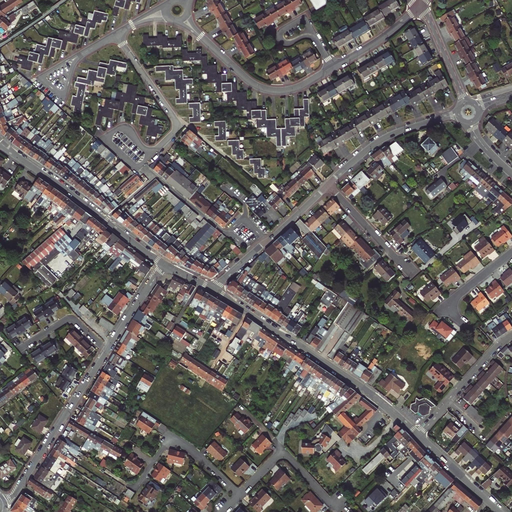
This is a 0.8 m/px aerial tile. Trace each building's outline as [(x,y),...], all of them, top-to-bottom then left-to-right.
[(20,0),(9,0),(0,6),(0,23),(4,19),(2,18),(5,15),(3,14),(22,2),(20,0)] [(116,0),(112,16),(117,17),(120,8),(129,10),(131,1),(141,4),(141,0),(116,0)] [(209,8),(219,2),(217,0),(206,0),(209,4),(207,5),(209,8)] [(299,0),(288,0),(286,1),(292,11),(296,9),(295,8),(302,3),(299,0)] [(312,0),(317,10),(329,4),(327,0),(312,0)] [(395,0),(389,0),(385,3),(391,12),(399,7),(395,0)] [(25,6),(29,11),(35,7),(32,1),(25,6)] [(289,13),(292,11),(286,1),(276,8),(281,16),(288,12),(289,13)] [(217,18),(225,13),(219,2),(209,8),(211,12),(213,11),(217,18)] [(379,9),(383,16),(391,12),(385,3),(378,7),(379,9)] [(265,14),(271,24),(274,22),(273,20),(281,16),(276,8),(265,14)] [(379,9),(371,14),(376,23),(384,19),(383,16),(379,9)] [(457,14),(454,9),(440,17),(443,22),(445,22),(448,29),(447,29),(449,33),(459,27),(453,17),(457,14)] [(56,48),(61,50),(65,51),(67,42),(77,44),(79,35),(88,37),(91,28),(95,30),(97,23),(101,25),(102,21),(107,22),(109,15),(94,11),(93,15),(92,20),(88,19),(83,17),(81,27),(71,24),(69,33),(57,30),(55,39),(48,38),(46,46),(37,44),(35,53),(30,52),(28,59),(19,56),(17,64),(22,65),(21,69),(31,71),(33,62),(42,64),(45,55),(54,57),(56,48)] [(16,18),(13,13),(7,17),(5,20),(4,19),(0,23),(0,26),(5,30),(16,18)] [(225,13),(217,18),(221,25),(220,26),(222,30),(232,24),(225,13)] [(267,26),(271,24),(265,14),(254,20),(259,28),(266,24),(267,26)] [(376,23),(371,14),(363,18),(365,21),(369,27),(376,23)] [(362,34),(370,30),(369,27),(365,21),(357,25),(362,34)] [(232,24),(222,30),(224,33),(225,32),(230,39),(234,37),(238,34),(232,24)] [(362,34),(357,25),(349,30),(355,39),(362,34)] [(405,33),(410,40),(418,35),(414,27),(405,33)] [(465,38),(459,27),(449,33),(451,36),(452,35),(457,43),(465,38)] [(346,44),(355,39),(349,30),(341,34),(346,44)] [(237,45),(239,48),(248,42),(242,32),(238,34),(234,37),(238,44),(237,45)] [(148,35),(143,35),(144,47),(163,46),(163,48),(182,47),(182,36),(176,36),(176,40),(168,40),(167,37),(163,37),(162,34),(157,34),(157,38),(149,39),(148,35)] [(346,44),(341,34),(333,39),(338,48),(346,44)] [(410,40),(414,49),(423,43),(418,35),(410,40)] [(467,37),(465,38),(457,43),(455,44),(459,52),(458,52),(459,56),(470,50),(468,47),(471,44),(467,37)] [(255,54),(248,42),(239,48),(241,52),(242,51),(246,58),(255,54)] [(428,51),(423,43),(414,49),(419,56),(428,51)] [(473,47),(470,50),(459,56),(461,59),(463,58),(467,66),(474,62),(476,61),(472,54),(476,52),(473,47)] [(196,53),(192,53),(188,53),(187,50),(182,50),(183,61),(202,60),(202,74),(207,74),(207,84),(217,83),(217,93),(227,92),(227,102),(237,101),(237,110),(247,110),(247,119),(257,119),(257,129),(267,128),(267,137),(276,137),(276,146),(287,146),(286,137),(296,136),(296,127),(305,127),(305,117),(309,117),(309,99),(304,99),(304,109),(294,109),(295,118),(285,119),(286,128),(276,128),(276,119),(267,119),(266,110),(257,110),(256,101),(247,102),(246,92),(237,93),(236,83),(227,84),(227,74),(217,75),(217,65),(207,66),(207,56),(202,56),(201,49),(196,49),(196,53)] [(428,51),(419,56),(424,65),(433,60),(428,51)] [(0,58),(6,65),(9,64),(0,52),(0,58)] [(312,52),(301,58),(307,68),(311,66),(310,64),(317,60),(312,52)] [(390,52),(381,57),(387,66),(395,61),(390,52)] [(373,62),(379,70),(387,66),(381,57),(373,62)] [(304,70),(307,68),(301,58),(291,64),(293,68),(296,73),(303,68),(304,70)] [(75,107),(74,111),(81,113),(87,85),(94,86),(95,82),(104,84),(106,74),(115,76),(117,67),(126,69),(127,64),(110,60),(109,65),(100,63),(98,72),(89,70),(87,79),(78,77),(77,82),(76,82),(75,87),(78,88),(76,97),(73,96),(71,106),(75,107)] [(278,66),(283,76),(287,74),(286,72),(293,68),(291,64),(288,60),(278,66)] [(373,62),(366,66),(371,75),(379,70),(373,62)] [(467,66),(465,67),(469,74),(468,75),(470,79),(480,73),(474,62),(467,66)] [(511,63),(501,70),(506,78),(511,75),(511,63)] [(175,81),(175,90),(179,90),(180,98),(176,99),(176,104),(187,103),(187,84),(193,84),(193,79),(183,79),(183,70),(174,70),(174,66),(155,67),(156,72),(165,72),(166,81),(175,81)] [(283,76),(278,66),(267,72),(272,81),(279,76),(280,78),(283,76)] [(363,79),(371,75),(366,66),(358,70),(363,79)] [(433,81),(439,90),(444,87),(445,87),(448,85),(440,71),(431,76),(433,80),(433,81)] [(484,79),(480,73),(470,79),(472,82),(473,81),(477,88),(481,86),(482,88),(486,86),(485,84),(488,82),(486,78),(484,79)] [(349,75),(341,80),(346,89),(354,84),(349,75)] [(346,89),(341,80),(333,85),(338,94),(346,89)] [(433,93),(439,90),(433,81),(430,83),(429,82),(424,85),(430,96),(434,94),(433,93)] [(0,89),(0,95),(4,94),(8,92),(9,91),(7,85),(1,89),(0,89)] [(114,110),(118,110),(123,111),(125,102),(134,104),(132,113),(141,115),(139,124),(148,126),(146,135),(156,138),(157,134),(162,135),(163,127),(154,125),(155,119),(151,118),(153,109),(143,107),(145,98),(136,96),(138,87),(128,85),(126,94),(117,92),(115,101),(106,99),(104,108),(99,108),(96,125),(101,126),(103,117),(112,119),(114,110)] [(331,98),(338,94),(333,85),(326,89),(331,98)] [(419,89),(416,91),(421,100),(427,97),(427,98),(430,96),(424,85),(419,88),(419,89)] [(323,103),(331,98),(326,89),(318,94),(323,103)] [(400,95),(396,97),(401,107),(406,104),(407,105),(411,102),(407,95),(404,91),(399,94),(400,95)] [(411,92),(407,95),(411,102),(413,106),(416,104),(416,103),(421,100),(416,91),(412,93),(411,92)] [(4,94),(0,95),(0,101),(3,100),(6,99),(10,96),(11,95),(8,92),(4,94)] [(5,105),(3,100),(0,101),(0,113),(11,109),(22,101),(23,100),(20,96),(8,104),(5,105)] [(392,99),(387,101),(393,113),(396,111),(396,110),(401,107),(396,97),(392,100),(392,99)] [(11,109),(0,113),(0,119),(9,116),(17,111),(18,111),(25,105),(22,101),(11,109)] [(389,114),(390,115),(393,113),(387,101),(382,104),(382,105),(378,108),(384,117),(389,114)] [(200,103),(189,103),(189,109),(193,108),(193,117),(189,118),(190,123),(201,122),(200,103)] [(384,117),(378,108),(375,110),(374,109),(369,112),(375,123),(379,121),(378,120),(384,117)] [(9,116),(0,119),(0,125),(16,119),(15,116),(19,114),(17,111),(9,116)] [(361,118),(366,127),(371,124),(372,125),(375,123),(369,112),(364,115),(364,116),(361,118)] [(16,119),(0,125),(0,131),(1,133),(4,137),(12,128),(17,126),(18,127),(25,119),(22,116),(16,119)] [(352,123),(358,133),(361,131),(361,130),(366,127),(361,118),(357,120),(356,119),(351,122),(352,123)] [(4,137),(8,140),(16,131),(16,132),(19,128),(20,129),(25,123),(27,121),(25,119),(18,127),(17,126),(12,128),(4,137)] [(492,119),(485,127),(488,130),(487,131),(493,136),(501,126),(492,119)] [(226,141),(226,131),(226,121),(215,122),(215,127),(218,127),(219,136),(215,136),(215,141),(226,141)] [(8,140),(13,144),(26,128),(28,126),(25,123),(20,129),(19,128),(16,132),(16,131),(8,140)] [(347,127),(344,129),(349,139),(355,135),(356,136),(358,134),(358,133),(352,123),(347,126),(347,127)] [(80,126),(76,131),(80,134),(84,129),(80,126)] [(501,126),(493,136),(498,140),(499,139),(502,142),(503,141),(509,134),(501,126)] [(18,148),(31,132),(26,128),(13,144),(18,148)] [(339,130),(335,133),(341,144),(344,142),(344,141),(349,139),(344,129),(340,131),(339,130)] [(198,146),(203,141),(190,130),(185,135),(198,146)] [(36,136),(31,132),(18,148),(23,151),(36,136)] [(337,145),(338,146),(341,144),(335,133),(329,136),(330,137),(327,139),(332,148),(337,145)] [(511,133),(509,134),(503,141),(506,143),(505,144),(511,149),(511,147),(511,133)] [(28,155),(41,139),(38,137),(39,136),(37,134),(36,136),(23,151),(28,155)] [(28,155),(33,158),(46,143),(44,141),(47,138),(45,135),(41,139),(28,155)] [(181,140),(195,152),(199,148),(199,147),(198,146),(185,135),(181,140)] [(324,154),(327,152),(327,151),(332,148),(327,139),(323,141),(323,140),(317,143),(324,154)] [(429,139),(422,146),(432,156),(439,149),(429,139)] [(46,143),(33,158),(36,161),(51,144),(52,143),(52,142),(49,140),(46,143)] [(97,140),(91,148),(95,152),(96,151),(102,144),(97,140)] [(243,149),(240,150),(239,140),(228,141),(228,146),(232,146),(232,155),(236,155),(236,160),(244,159),(243,149)] [(381,150),(389,160),(394,157),(396,155),(397,155),(403,150),(396,143),(387,148),(386,146),(381,150)] [(51,144),(36,161),(40,163),(55,146),(51,144)] [(102,144),(96,151),(100,154),(106,148),(102,144)] [(175,144),(172,148),(178,153),(181,150),(175,144)] [(56,145),(55,146),(40,163),(45,167),(58,152),(55,150),(58,147),(56,145)] [(45,167),(49,170),(59,159),(66,150),(62,146),(58,152),(45,167)] [(105,158),(111,152),(106,148),(100,154),(105,158)] [(448,164),(457,157),(450,148),(441,155),(448,164)] [(381,150),(371,156),(374,161),(377,163),(382,159),(386,165),(387,164),(389,166),(391,164),(389,160),(381,150)] [(116,157),(111,152),(105,158),(110,163),(116,157)] [(164,158),(154,170),(158,174),(168,161),(171,158),(166,154),(164,158)] [(397,157),(396,155),(394,157),(389,160),(391,164),(396,161),(394,159),(397,157)] [(49,170),(54,173),(66,158),(63,156),(60,160),(59,159),(49,170)] [(154,170),(164,158),(161,156),(150,168),(154,170)] [(307,165),(309,167),(315,173),(320,167),(321,168),(324,163),(316,156),(307,165)] [(0,166),(4,161),(0,157),(0,183),(4,186),(11,177),(0,169),(0,166)] [(66,158),(54,173),(58,176),(72,160),(70,158),(68,161),(66,158)] [(72,159),(72,160),(58,176),(62,179),(77,163),(72,159)] [(172,164),(162,177),(167,181),(176,170),(182,164),(176,159),(172,164)] [(254,164),(254,168),(254,174),(258,174),(258,178),(266,178),(265,168),(261,168),(261,159),(250,159),(250,165),(254,164)] [(463,168),(460,172),(463,174),(464,173),(467,176),(464,178),(466,180),(468,178),(470,175),(472,176),(477,169),(469,162),(468,163),(465,160),(460,165),(461,167),(463,168)] [(125,165),(121,161),(115,167),(119,171),(125,165)] [(158,174),(162,177),(172,164),(168,161),(158,174)] [(371,168),(367,172),(376,182),(383,175),(381,172),(384,170),(377,163),(374,161),(369,166),(371,168)] [(77,163),(62,179),(67,182),(81,167),(77,163)] [(125,165),(119,171),(124,176),(129,172),(131,170),(125,165)] [(71,185),(85,170),(81,167),(67,182),(71,185)] [(304,171),(301,173),(307,180),(315,173),(309,167),(304,171)] [(76,189),(90,173),(86,169),(85,170),(71,185),(76,189)] [(187,180),(176,170),(167,181),(189,200),(189,199),(190,198),(196,191),(207,178),(196,169),(187,180)] [(470,175),(468,178),(475,183),(472,186),(475,189),(485,177),(477,169),(472,176),(470,175)] [(297,172),(291,177),(293,180),(300,187),(307,180),(301,173),(299,175),(297,172)] [(351,181),(358,188),(359,190),(369,180),(362,172),(351,181)] [(91,173),(90,173),(76,189),(80,192),(95,177),(91,173)] [(122,192),(123,193),(140,178),(137,175),(135,174),(133,176),(119,188),(122,192)] [(95,177),(80,192),(85,196),(100,181),(96,177),(95,177)] [(485,177),(475,189),(474,189),(484,198),(495,185),(485,177)] [(30,202),(45,182),(39,178),(33,186),(25,198),(24,199),(26,201),(27,200),(30,202)] [(140,178),(123,193),(127,198),(143,184),(142,183),(144,181),(140,178)] [(156,179),(133,198),(137,203),(138,203),(142,199),(159,183),(156,179)] [(441,179),(426,192),(429,196),(431,194),(434,198),(447,187),(441,179)] [(15,190),(25,198),(33,186),(29,183),(28,184),(22,180),(15,190)] [(274,192),(283,201),(285,199),(284,198),(286,196),(287,197),(288,198),(300,187),(293,180),(284,188),(282,185),(274,192)] [(100,181),(85,196),(89,199),(104,185),(100,181)] [(342,190),(348,197),(358,188),(351,181),(342,190)] [(45,182),(30,202),(32,203),(36,199),(38,201),(50,185),(45,182)] [(104,185),(89,199),(94,203),(104,194),(101,191),(109,184),(107,182),(104,185)] [(41,204),(43,206),(55,189),(50,185),(38,201),(37,202),(40,205),(41,204)] [(485,201),(490,196),(492,194),(498,199),(503,192),(495,185),(484,198),(483,198),(485,201)] [(99,207),(113,194),(111,192),(114,189),(112,186),(104,194),(94,203),(99,207)] [(164,186),(158,192),(163,196),(168,191),(169,190),(164,186)] [(114,193),(117,196),(122,192),(119,188),(114,193)] [(351,200),(361,191),(359,190),(358,188),(348,197),(351,200)] [(48,210),(61,193),(55,189),(43,206),(45,207),(44,210),(46,211),(48,210)] [(168,191),(163,196),(167,199),(172,194),(168,191)] [(213,206),(196,191),(190,198),(197,204),(196,205),(206,214),(213,206)] [(272,207),(275,210),(284,202),(283,201),(274,192),(266,200),(267,201),(272,207)] [(511,204),(511,200),(503,192),(498,199),(502,202),(494,210),(499,215),(511,204)] [(66,197),(61,193),(48,210),(46,211),(43,214),(46,216),(51,212),(52,214),(56,210),(66,197)] [(99,207),(104,210),(114,201),(118,197),(117,196),(114,193),(113,194),(99,207)] [(172,194),(167,199),(171,203),(177,198),(172,194)] [(253,195),(245,203),(260,219),(272,207),(267,201),(266,200),(264,197),(259,202),(253,195)] [(63,210),(71,201),(66,197),(56,210),(52,214),(53,215),(50,217),(53,220),(56,217),(63,210)] [(177,198),(171,203),(175,207),(176,207),(181,201),(177,198)] [(117,220),(122,225),(138,210),(140,208),(141,208),(139,206),(144,202),(142,199),(138,203),(137,203),(133,206),(117,220)] [(210,217),(220,207),(218,205),(221,201),(218,199),(213,206),(206,214),(210,217)] [(333,199),(324,207),(331,216),(340,207),(333,199)] [(56,217),(58,218),(60,217),(62,218),(65,215),(68,212),(75,204),(71,201),(63,210),(56,217)] [(114,201),(104,210),(109,214),(118,206),(114,201)] [(181,201),(176,207),(180,211),(185,205),(181,201)] [(60,217),(58,218),(54,222),(56,224),(54,225),(56,227),(63,221),(66,223),(73,217),(80,208),(75,204),(68,212),(65,215),(62,218),(60,217)] [(112,217),(117,220),(133,206),(132,205),(131,204),(129,206),(127,204),(112,217)] [(185,205),(180,211),(184,215),(190,209),(185,205)] [(224,210),(220,207),(210,217),(214,221),(224,210)] [(224,210),(214,221),(219,224),(230,211),(226,207),(224,210)] [(382,207),(372,216),(376,219),(377,218),(384,225),(392,218),(382,207)] [(73,217),(66,223),(69,226),(72,223),(76,226),(79,222),(86,212),(80,208),(73,217)] [(223,228),(223,227),(232,217),(230,216),(235,210),(233,208),(230,211),(219,224),(223,228)] [(312,232),(330,217),(322,208),(305,224),(312,232)] [(190,209),(184,215),(188,219),(189,218),(194,212),(190,209)] [(122,225),(127,228),(142,215),(138,210),(122,225)] [(49,288),(81,256),(78,254),(75,250),(84,239),(98,222),(86,212),(79,222),(83,225),(82,229),(73,241),(61,228),(22,262),(49,288)] [(194,221),(198,216),(194,212),(189,218),(194,221)] [(127,228),(132,232),(147,218),(143,214),(142,215),(127,228)] [(472,222),(464,214),(461,217),(461,216),(452,225),(455,228),(453,230),(457,235),(463,230),(472,222)] [(472,216),(470,218),(476,225),(478,223),(472,216)] [(132,232),(137,236),(152,222),(148,218),(147,218),(132,232)] [(199,225),(202,228),(208,222),(204,219),(199,225)] [(305,224),(301,219),(296,224),(307,236),(302,240),(320,259),(327,248),(312,232),(305,224)] [(400,235),(406,229),(410,226),(405,220),(389,235),(396,242),(397,241),(402,237),(400,235)] [(194,221),(190,225),(194,230),(199,225),(194,221)] [(359,239),(343,221),(334,228),(343,237),(345,240),(343,241),(349,248),(352,246),(359,239)] [(98,222),(84,239),(87,241),(88,242),(102,225),(98,222)] [(137,236),(142,240),(156,226),(152,222),(137,236)] [(202,228),(187,245),(193,248),(195,246),(199,249),(203,245),(212,235),(216,229),(208,222),(202,228)] [(91,245),(96,240),(100,235),(101,236),(106,230),(107,229),(102,225),(88,242),(91,245)] [(156,226),(142,240),(148,244),(161,230),(157,225),(156,226)] [(511,235),(504,225),(501,228),(502,230),(509,239),(511,236),(511,235)] [(299,237),(291,228),(278,240),(288,252),(297,262),(303,256),(292,245),(299,237)] [(162,229),(161,230),(148,244),(153,248),(166,234),(162,229)] [(216,238),(221,233),(216,229),(212,235),(216,238)] [(400,235),(402,237),(397,241),(400,244),(404,240),(403,239),(409,233),(406,229),(400,235)] [(96,240),(102,245),(112,235),(106,230),(101,236),(100,235),(96,240)] [(498,246),(503,242),(505,241),(506,242),(509,239),(502,230),(492,238),(492,239),(497,245),(498,246)] [(166,234),(153,248),(158,252),(171,238),(167,233),(166,234)] [(112,235),(102,245),(101,246),(105,250),(107,252),(109,250),(112,247),(114,245),(117,243),(120,239),(113,234),(112,235)] [(171,238),(158,252),(163,256),(176,241),(171,237),(171,238)] [(495,251),(484,237),(479,241),(480,243),(475,247),(483,258),(488,254),(489,256),(495,251)] [(352,246),(362,257),(361,259),(361,263),(367,269),(380,256),(374,249),(372,251),(360,238),(359,239),(352,246)] [(124,242),(120,239),(117,243),(114,245),(112,247),(109,250),(113,254),(116,251),(118,248),(124,242)] [(278,240),(273,244),(284,256),(288,252),(278,240)] [(426,263),(435,255),(421,240),(412,248),(426,263)] [(180,245),(176,241),(163,256),(168,259),(180,245)] [(124,242),(118,248),(116,251),(113,254),(117,257),(128,245),(124,242)] [(284,256),(273,244),(265,252),(269,256),(272,260),(276,264),(285,256),(284,256)] [(125,258),(130,261),(131,258),(137,252),(128,245),(117,257),(112,264),(115,267),(122,259),(124,260),(125,258)] [(180,245),(168,259),(172,261),(184,249),(180,245)] [(184,249),(172,261),(178,264),(193,248),(187,245),(184,249)] [(184,267),(190,269),(202,254),(207,249),(203,245),(199,249),(184,267)] [(193,248),(178,264),(184,267),(199,249),(195,246),(193,248)] [(237,246),(233,250),(238,256),(243,252),(237,246)] [(459,267),(460,269),(464,273),(471,267),(472,269),(480,262),(471,251),(463,258),(464,259),(457,265),(457,266),(456,267),(457,268),(459,267)] [(130,261),(126,267),(130,271),(135,264),(137,266),(135,269),(136,270),(145,259),(137,252),(131,258),(130,261)] [(190,269),(200,274),(207,266),(212,260),(209,257),(208,258),(202,254),(190,269)] [(200,274),(205,276),(213,267),(221,260),(219,257),(214,262),(212,260),(207,266),(200,274)] [(228,290),(234,294),(249,273),(259,258),(248,267),(228,286),(228,290)] [(145,259),(136,270),(136,271),(137,272),(139,270),(146,276),(154,265),(145,259)] [(213,267),(205,276),(210,278),(213,278),(227,265),(222,259),(221,260),(213,267)] [(383,260),(374,268),(375,269),(388,282),(395,275),(384,262),(385,261),(383,260)] [(461,278),(453,268),(440,279),(446,287),(454,281),(455,283),(461,278)] [(511,282),(511,271),(510,269),(507,272),(508,273),(503,276),(500,278),(504,283),(507,286),(511,282)] [(234,294),(240,298),(252,280),(253,277),(251,276),(251,275),(249,273),(234,294)] [(137,285),(139,281),(132,277),(130,280),(137,285)] [(175,277),(170,287),(176,290),(178,287),(182,289),(185,284),(186,283),(175,277)] [(0,291),(1,292),(5,296),(11,288),(2,280),(0,281),(0,291)] [(240,298),(244,301),(256,283),(252,280),(240,298)] [(504,291),(496,280),(492,283),(493,285),(486,291),(492,299),(495,296),(496,297),(504,291)] [(263,282),(261,286),(249,304),(254,307),(265,290),(268,285),(263,282)] [(256,283),(244,301),(249,304),(261,286),(256,283)] [(182,289),(179,294),(186,298),(184,301),(181,305),(184,307),(196,288),(189,285),(189,286),(185,284),(182,289)] [(441,294),(433,284),(420,294),(427,302),(431,298),(434,296),(435,298),(441,294)] [(168,293),(158,285),(152,294),(158,298),(160,295),(162,292),(166,296),(168,293)] [(11,288),(5,296),(8,299),(10,300),(9,301),(13,305),(21,297),(18,294),(20,292),(14,286),(11,288)] [(280,301),(269,317),(277,322),(288,305),(291,301),(297,293),(289,288),(280,301)] [(71,289),(66,294),(71,298),(76,293),(71,289)] [(326,292),(321,300),(320,301),(329,308),(330,306),(332,303),(337,295),(328,289),(326,292)] [(64,296),(58,290),(56,293),(62,298),(64,296)] [(191,304),(197,308),(206,293),(199,290),(191,304)] [(254,307),(258,310),(268,296),(265,294),(267,291),(265,290),(254,307)] [(404,314),(412,322),(417,316),(397,299),(401,295),(396,290),(385,303),(390,307),(393,304),(399,310),(398,312),(403,316),(404,314)] [(74,297),(76,300),(82,295),(79,292),(74,297)] [(122,307),(125,309),(127,306),(125,304),(129,300),(132,296),(127,292),(124,296),(119,292),(113,300),(122,307)] [(489,303),(481,292),(478,295),(479,297),(472,303),(478,311),(489,303)] [(195,310),(202,314),(211,297),(206,293),(197,308),(195,310)] [(150,301),(149,302),(157,307),(161,301),(158,298),(152,294),(148,299),(150,301)] [(268,296),(258,310),(263,313),(274,297),(269,294),(268,296)] [(113,300),(106,295),(100,302),(103,304),(104,303),(108,306),(113,300)] [(332,303),(337,307),(339,303),(342,299),(337,295),(332,303)] [(347,302),(348,302),(354,306),(358,300),(352,296),(347,302)] [(205,321),(206,319),(217,300),(211,297),(202,314),(200,317),(205,321)] [(263,313),(269,317),(280,301),(274,297),(263,313)] [(411,298),(408,301),(414,306),(417,303),(411,298)] [(342,299),(339,303),(345,307),(348,302),(347,302),(342,299)] [(55,300),(44,307),(50,316),(53,314),(52,313),(60,308),(55,300)] [(116,315),(122,307),(113,300),(108,306),(107,308),(116,315)] [(217,300),(206,319),(209,320),(211,315),(213,317),(217,310),(221,302),(217,300)] [(140,311),(147,315),(150,311),(153,313),(157,307),(149,302),(147,305),(145,304),(140,311)] [(217,323),(218,324),(228,307),(221,302),(217,310),(213,317),(216,318),(215,320),(218,321),(217,323)] [(334,323),(346,331),(351,334),(365,314),(354,306),(348,302),(345,307),(334,323)] [(79,310),(84,314),(88,309),(83,305),(79,310)] [(288,305),(277,322),(282,326),(293,308),(288,305)] [(282,326),(286,329),(296,314),(297,313),(295,312),(298,307),(295,305),(293,308),(282,326)] [(46,318),(50,316),(44,307),(34,313),(39,321),(46,317),(46,318)] [(125,309),(122,307),(116,315),(116,316),(120,311),(122,313),(125,309)] [(219,332),(226,322),(233,309),(228,307),(218,324),(212,333),(221,339),(224,335),(219,332)] [(84,314),(89,318),(93,314),(88,309),(84,314)] [(224,335),(226,336),(239,313),(233,309),(226,322),(219,332),(224,335)] [(147,321),(149,317),(147,315),(140,311),(140,310),(134,319),(145,328),(148,329),(150,326),(148,325),(149,322),(147,321)] [(174,316),(168,312),(167,314),(165,318),(171,321),(171,322),(174,316)] [(296,314),(286,329),(292,332),(304,314),(301,312),(298,316),(296,314)] [(226,336),(229,338),(243,316),(239,313),(226,336)] [(304,314),(292,332),(297,336),(305,323),(303,322),(305,319),(307,316),(304,314)] [(511,328),(511,327),(504,316),(499,319),(502,323),(508,331),(511,328)] [(27,317),(17,324),(22,333),(26,331),(25,330),(32,325),(27,317)] [(508,331),(502,323),(500,324),(496,318),(492,321),(493,322),(496,327),(502,335),(508,331)] [(134,319),(127,331),(137,337),(141,331),(143,332),(145,328),(134,319)] [(230,345),(226,352),(230,354),(232,356),(235,352),(242,340),(253,322),(248,319),(232,344),(230,345)] [(440,334),(442,332),(450,338),(457,329),(445,320),(442,324),(435,319),(430,326),(440,334)] [(170,331),(174,324),(171,322),(171,321),(166,328),(170,331)] [(253,322),(242,340),(244,342),(247,338),(247,339),(249,336),(255,340),(262,328),(253,322)] [(502,335),(496,327),(493,322),(487,326),(490,331),(492,330),(497,338),(502,335)] [(311,345),(319,333),(318,332),(322,325),(319,323),(310,335),(306,342),(311,345)] [(22,333),(17,324),(6,331),(11,339),(18,334),(19,335),(22,333)] [(322,340),(324,337),(326,335),(328,332),(328,331),(325,329),(327,325),(325,324),(319,333),(311,345),(316,349),(318,346),(320,343),(322,340)] [(186,332),(177,327),(173,333),(171,336),(180,342),(182,340),(186,332)] [(259,339),(265,344),(271,334),(262,328),(255,340),(252,344),(256,346),(257,344),(256,343),(259,339)] [(66,337),(75,346),(83,338),(80,335),(79,337),(73,330),(66,337)] [(132,339),(136,342),(138,343),(141,339),(137,337),(127,331),(120,342),(127,346),(132,339)] [(156,336),(162,340),(164,342),(167,344),(170,339),(159,331),(156,336)] [(302,339),(306,342),(310,335),(307,333),(302,339)] [(265,344),(259,352),(263,355),(267,348),(270,348),(273,350),(275,348),(280,340),(271,334),(265,344)] [(86,341),(83,338),(75,346),(87,358),(95,349),(92,347),(91,348),(85,342),(86,341)] [(199,341),(195,338),(191,345),(190,347),(190,348),(193,350),(199,341)] [(56,339),(52,342),(57,350),(61,348),(56,339)] [(131,350),(136,342),(132,339),(127,346),(127,347),(131,349),(131,350)] [(180,342),(189,348),(190,347),(191,345),(182,340),(180,342)] [(242,340),(235,352),(239,354),(243,348),(242,346),(244,342),(242,340)] [(282,357),(284,354),(289,346),(280,340),(275,348),(273,350),(273,351),(282,357)] [(336,357),(334,360),(339,364),(345,354),(352,343),(349,341),(345,347),(344,346),(343,346),(341,349),(340,352),(338,354),(336,357)] [(44,345),(41,347),(47,357),(57,350),(52,342),(45,346),(44,345)] [(120,342),(115,351),(126,358),(131,349),(127,347),(127,346),(120,342)] [(505,355),(505,356),(510,353),(511,353),(511,354),(511,342),(511,343),(511,344),(511,346),(508,349),(507,346),(501,352),(505,355)] [(282,371),(284,373),(298,352),(289,346),(284,354),(282,357),(288,361),(282,371)] [(36,363),(47,357),(41,347),(38,349),(38,350),(31,355),(36,363)] [(463,348),(452,361),(460,368),(467,361),(468,362),(473,356),(463,348)] [(349,358),(343,367),(348,370),(358,355),(353,351),(349,358)] [(120,366),(124,359),(114,352),(108,362),(115,366),(116,364),(120,366)] [(298,352),(284,373),(284,374),(287,376),(296,362),(302,366),(307,358),(298,352)] [(358,355),(348,370),(353,374),(360,364),(361,361),(364,358),(367,353),(366,352),(363,356),(359,353),(358,355)] [(186,353),(181,360),(189,366),(193,359),(187,355),(188,354),(186,353)] [(345,354),(339,364),(343,367),(349,358),(347,357),(348,355),(345,354)] [(302,366),(296,375),(300,377),(301,375),(311,361),(307,358),(302,366)] [(367,369),(361,378),(367,383),(377,368),(374,366),(378,360),(375,358),(367,369)] [(193,359),(189,366),(196,370),(194,373),(199,377),(201,374),(208,378),(212,372),(193,359)] [(493,366),(489,370),(496,377),(503,369),(493,360),(490,364),(491,365),(493,364),(494,365),(493,366)] [(311,361),(301,375),(305,378),(314,363),(311,361)] [(103,372),(118,381),(120,377),(116,375),(118,373),(113,370),(115,366),(108,362),(103,371),(103,372)] [(300,384),(304,386),(318,366),(314,363),(305,378),(300,384)] [(454,377),(444,368),(443,369),(441,367),(437,363),(429,371),(440,381),(434,388),(440,393),(454,377)] [(360,364),(353,374),(361,378),(367,369),(360,364)] [(69,365),(62,376),(72,382),(75,379),(73,378),(77,371),(69,365)] [(318,366),(304,386),(304,387),(307,389),(308,389),(310,386),(322,368),(318,366)] [(38,376),(31,367),(23,373),(30,381),(38,376)] [(311,391),(313,388),(325,371),(322,368),(310,386),(308,389),(311,391)] [(377,368),(367,383),(372,386),(382,372),(381,371),(378,369),(377,368)] [(483,371),(480,375),(490,384),(496,377),(489,370),(486,374),(485,375),(484,374),(485,373),(483,371)] [(313,388),(317,391),(328,373),(325,371),(313,388)] [(103,372),(100,377),(116,387),(119,382),(118,381),(103,372)] [(211,384),(216,375),(212,372),(208,378),(206,381),(211,384)] [(23,373),(17,377),(24,386),(30,381),(23,373)] [(319,390),(322,392),(332,376),(328,373),(317,391),(314,395),(315,396),(319,390)] [(145,395),(154,380),(145,374),(136,389),(145,395)] [(383,379),(379,384),(389,392),(392,388),(399,394),(405,386),(391,374),(385,381),(383,379)] [(215,387),(221,377),(216,375),(211,384),(215,387)] [(480,381),(477,384),(484,391),(490,384),(480,375),(477,378),(478,380),(479,378),(481,380),(480,381)] [(70,386),(72,382),(62,376),(56,386),(64,392),(69,385),(70,386)] [(332,376),(322,392),(323,393),(321,396),(323,397),(336,378),(332,376)] [(24,386),(17,377),(12,381),(19,390),(24,386)] [(98,381),(113,391),(114,391),(116,387),(100,377),(98,381)] [(215,387),(222,392),(228,382),(221,377),(215,387)] [(327,399),(328,397),(339,380),(336,378),(323,397),(323,398),(324,399),(325,397),(327,399)] [(339,380),(328,397),(331,399),(333,395),(334,395),(343,383),(339,380)] [(7,386),(14,394),(19,390),(12,381),(7,385),(7,386)] [(111,396),(113,391),(98,381),(95,386),(111,396)] [(343,383),(334,395),(330,402),(331,403),(335,400),(337,397),(338,398),(346,386),(343,383)] [(471,385),(468,388),(478,397),(484,391),(477,384),(474,387),(473,389),(471,387),(473,386),(471,385)] [(225,390),(231,394),(235,389),(229,385),(225,390)] [(8,398),(14,394),(7,386),(2,390),(3,392),(8,398)] [(95,386),(92,391),(107,400),(108,401),(111,396),(95,386)] [(329,407),(330,406),(333,404),(339,400),(351,389),(346,386),(338,398),(337,397),(335,400),(331,403),(330,402),(327,405),(329,407)] [(467,394),(464,399),(471,405),(478,397),(468,388),(465,392),(466,393),(467,392),(469,393),(467,394)] [(0,404),(8,398),(3,392),(2,390),(1,389),(0,389),(0,404)] [(329,407),(334,412),(355,392),(351,389),(339,400),(333,404),(330,406),(329,407)] [(107,400),(92,391),(88,396),(90,397),(104,406),(107,400)] [(333,412),(346,425),(352,420),(345,412),(361,396),(355,392),(334,412),(333,412)] [(233,393),(231,396),(240,402),(241,399),(233,393)] [(90,397),(85,406),(96,413),(98,408),(102,410),(104,406),(90,397)] [(359,428),(378,410),(364,398),(360,403),(368,410),(359,419),(357,417),(353,421),(352,420),(346,425),(347,426),(357,437),(363,431),(359,428)] [(430,401),(426,398),(419,400),(416,398),(415,403),(411,404),(410,410),(416,414),(418,413),(423,417),(429,414),(431,408),(436,406),(430,401)] [(82,411),(99,421),(102,417),(102,416),(99,415),(96,413),(85,406),(82,411)] [(82,411),(79,417),(96,427),(98,428),(102,423),(99,421),(82,411)] [(161,423),(144,411),(138,420),(139,421),(137,425),(150,433),(156,425),(159,427),(161,423)] [(236,413),(230,419),(236,425),(235,426),(238,429),(239,428),(245,434),(252,426),(249,423),(250,422),(247,419),(246,420),(242,417),(241,418),(236,413)] [(291,414),(284,424),(288,427),(293,420),(295,416),(291,414)] [(48,420),(40,415),(32,428),(40,433),(48,420)] [(79,417),(76,422),(92,431),(93,432),(96,427),(79,417)] [(19,427),(25,421),(23,419),(17,425),(19,427)] [(68,426),(71,428),(88,438),(91,433),(75,423),(71,421),(68,426)] [(469,430),(463,425),(459,430),(451,422),(443,431),(457,443),(469,430)] [(334,432),(328,424),(322,433),(323,434),(320,439),(316,440),(310,443),(303,443),(301,449),(302,449),(302,453),(314,453),(315,449),(316,449),(318,452),(320,452),(323,450),(322,446),(326,448),(331,440),(329,439),(334,432)] [(345,440),(349,444),(357,437),(347,426),(339,433),(345,440)] [(508,439),(511,434),(504,426),(499,431),(508,439)] [(403,429),(387,443),(391,447),(390,448),(393,452),(390,455),(393,458),(399,453),(396,450),(397,448),(394,445),(395,443),(406,433),(403,429)] [(495,436),(503,444),(508,439),(499,431),(495,436)] [(90,449),(98,437),(91,433),(88,438),(83,446),(89,450),(90,449)] [(406,433),(395,443),(398,447),(402,443),(410,436),(406,433)] [(263,435),(252,446),(256,449),(255,450),(260,455),(261,453),(263,453),(263,450),(267,446),(268,447),(272,443),(263,435)] [(397,448),(400,452),(413,440),(410,436),(402,443),(398,447),(397,448)] [(495,436),(491,441),(499,448),(503,444),(495,436)] [(99,451),(105,441),(98,437),(90,449),(92,449),(93,448),(99,451)] [(31,443),(24,438),(16,450),(24,455),(31,443)] [(57,443),(68,450),(81,459),(84,455),(70,446),(63,442),(60,439),(57,443)] [(413,440),(400,452),(404,455),(406,454),(411,449),(416,444),(413,440)] [(114,446),(105,441),(99,451),(98,453),(103,456),(105,453),(109,456),(114,446)] [(214,441),(206,449),(216,458),(216,457),(218,458),(221,461),(228,454),(214,441)] [(499,448),(491,441),(486,446),(494,453),(499,448)] [(461,453),(465,456),(472,449),(464,442),(455,452),(459,455),(460,454),(458,453),(460,452),(461,453)] [(66,453),(68,450),(57,443),(54,449),(76,464),(78,461),(66,453)] [(417,445),(412,450),(415,453),(411,456),(419,464),(427,455),(417,445)] [(109,456),(118,461),(122,454),(123,451),(114,446),(109,456)] [(379,460),(383,465),(385,463),(387,461),(390,464),(394,460),(393,458),(390,455),(384,448),(380,452),(384,457),(379,460)] [(54,449),(50,454),(64,463),(66,461),(75,466),(76,464),(54,449)] [(469,460),(472,463),(479,456),(472,449),(465,456),(462,459),(466,462),(467,461),(466,460),(467,459),(469,460)] [(185,455),(170,450),(166,462),(174,464),(174,463),(182,465),(185,455)] [(337,451),(327,461),(330,464),(330,463),(334,467),(333,469),(337,473),(346,464),(340,458),(342,456),(337,451)] [(48,457),(63,467),(64,468),(66,469),(68,466),(64,463),(50,454),(48,457)] [(138,458),(131,454),(123,465),(137,475),(144,465),(136,459),(138,458)] [(420,491),(427,483),(424,481),(425,481),(424,480),(427,477),(426,477),(428,473),(426,472),(435,463),(427,455),(419,464),(424,469),(416,478),(421,483),(416,488),(420,491)] [(479,456),(472,463),(469,465),(473,469),(474,467),(473,466),(474,465),(475,466),(478,469),(485,462),(479,456)] [(61,470),(63,467),(48,457),(43,466),(56,474),(58,476),(60,477),(63,471),(61,470)] [(250,467),(241,458),(231,469),(239,476),(245,470),(246,470),(250,467)] [(103,459),(99,465),(105,469),(109,463),(103,459)] [(10,460),(0,467),(0,475),(2,478),(15,468),(10,460)] [(492,468),(485,462),(478,469),(476,472),(480,475),(481,473),(479,472),(480,471),(482,472),(485,475),(492,468)] [(171,471),(159,463),(156,468),(157,469),(152,476),(160,482),(163,477),(166,478),(171,471)] [(429,486),(433,482),(431,481),(434,478),(435,478),(443,470),(435,463),(426,472),(428,473),(426,477),(427,477),(424,480),(425,481),(424,481),(427,483),(429,486)] [(56,474),(43,466),(38,475),(36,478),(50,488),(52,484),(50,483),(56,474)] [(509,488),(511,484),(511,474),(504,466),(494,474),(499,479),(500,477),(506,482),(505,484),(509,488)] [(274,479),(270,482),(278,490),(282,485),(283,487),(291,479),(286,474),(280,469),(274,476),(274,479)] [(443,470),(435,478),(446,489),(454,480),(443,470)] [(50,483),(52,484),(58,476),(56,474),(50,483)] [(32,478),(28,484),(37,489),(36,491),(44,497),(48,490),(34,480),(32,478)] [(36,478),(34,480),(48,490),(50,488),(36,478)] [(161,487),(151,481),(139,499),(145,503),(150,505),(152,502),(151,500),(152,498),(153,499),(161,487)] [(216,496),(223,489),(215,482),(209,487),(203,494),(210,500),(215,496),(216,496)] [(455,493),(464,500),(476,510),(482,504),(457,482),(434,506),(439,510),(452,497),(455,493)] [(375,489),(364,500),(370,506),(372,504),(375,507),(387,495),(381,488),(377,492),(375,489)] [(125,495),(128,497),(131,499),(135,493),(131,491),(128,489),(125,495)] [(263,490),(249,504),(257,511),(260,511),(263,510),(261,508),(271,498),(263,490)] [(306,504),(306,505),(312,511),(316,511),(323,506),(320,503),(319,503),(315,499),(316,498),(310,492),(303,499),(306,504)] [(23,495),(19,500),(33,509),(34,506),(33,506),(37,501),(26,493),(24,496),(23,495)] [(455,493),(452,497),(460,504),(464,500),(455,493)] [(205,505),(210,500),(203,494),(194,503),(198,506),(202,511),(206,506),(205,505)] [(65,499),(66,500),(74,504),(77,500),(67,495),(65,499)] [(33,509),(19,500),(16,505),(25,511),(26,510),(28,511),(32,511),(34,510),(33,509)] [(74,504),(66,500),(65,502),(63,501),(60,505),(59,505),(55,511),(71,511),(70,511),(74,504)]
